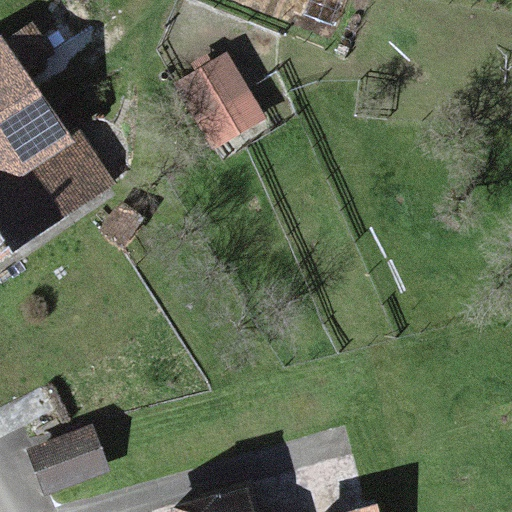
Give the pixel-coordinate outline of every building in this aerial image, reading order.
[(42,60),(23,31),(5,44),(23,72),(42,60)] [(261,118),(224,56),(180,82),(216,144),(261,118)] [(0,64),(0,258),(89,200),(0,64)] [(97,241),(118,251),(132,219),(111,210),(97,241)] [(106,471),(90,429),(35,449),(50,491),(106,471)] [(240,511),(238,502),(199,511),(240,511)]
